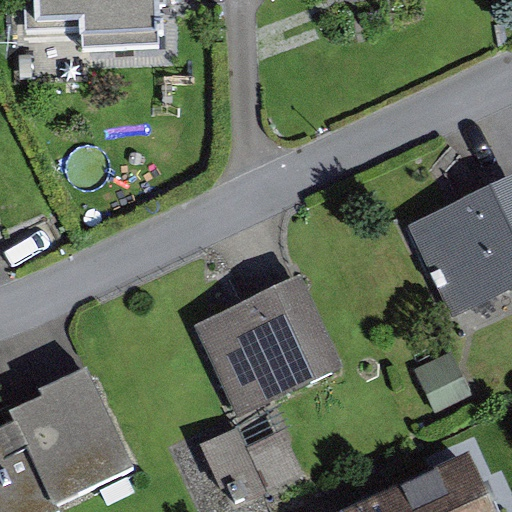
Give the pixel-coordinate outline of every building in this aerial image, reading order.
[(170,0),(32,0),(34,40),(81,38),(82,51),(162,47),(160,7),(170,6),(170,0)] [(511,175),(474,194),(478,203),(417,232),(456,313),(511,286),(511,175)] [(260,304),(205,330),(244,411),(299,385),(302,392),(349,370),(303,276),(257,299),(260,304)] [(141,473),(93,368),(40,392),(46,405),(15,419),(17,425),(21,433),(0,442),(0,511),(71,511),(68,505),(141,473)] [(0,511),(0,442),(21,433),(17,425),(0,432),(0,511)] [(241,435),(209,451),(239,510),(305,477),(282,432),(248,449),(241,435)] [(494,511),(470,462),(390,502),(395,511),(494,511)] [(395,511),(390,502),(370,511),(395,511)]
